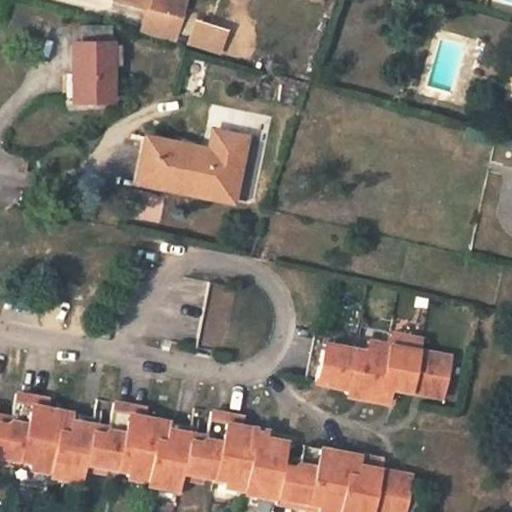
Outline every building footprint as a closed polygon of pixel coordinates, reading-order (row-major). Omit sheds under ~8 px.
[(132,0),(146,4),(179,14),(183,0),(132,0)] [(172,37),(179,14),(146,4),(139,28),(172,37)] [(229,31),(197,22),(191,45),(222,54),(229,31)] [(83,26),(83,40),(112,41),(112,27),(83,26)] [(74,44),(74,83),(74,98),(112,98),(112,63),(112,46),(111,44),(74,44)] [(122,46),(112,46),(112,63),(121,64),(122,46)] [(163,188),(202,195),(211,150),(146,136),(138,180),(164,185),(163,188)] [(130,218),(159,224),(165,197),(136,191),(130,218)] [(226,285),(209,282),(195,347),(212,351),(226,285)] [(305,378),(315,380),(316,375),(323,342),(326,329),(316,327),(305,378)] [(391,333),(389,344),(399,346),(401,335),(391,333)] [(446,397),(453,356),(421,350),(423,339),(401,335),(399,346),(389,344),(368,340),(366,350),(323,342),(316,375),(327,378),(329,383),(347,387),(346,393),(391,401),(393,387),(413,391),(415,384),(424,386),(423,393),(446,397)] [(415,384),(413,391),(419,392),(423,393),(424,386),(415,384)] [(0,461),(8,463),(9,457),(30,461),(29,467),(63,473),(83,477),(85,461),(128,469),(127,475),(160,482),(180,486),(184,470),(226,478),(225,485),(258,491),(278,495),(276,502),(297,506),(299,499),(320,504),(318,511),(324,511),(406,511),(414,476),(392,471),(391,479),(380,477),(381,469),(360,465),(362,455),(332,450),(319,448),(317,457),(301,454),(299,464),(295,468),(284,465),(289,434),(243,426),(245,417),(211,411),(205,438),(197,442),(189,440),(192,427),(146,417),(147,409),(113,402),(108,428),(102,433),(92,431),(94,418),(48,407),(49,400),(16,393),(10,420),(4,424),(0,423),(0,461)] [(303,444),(301,454),(317,457),(319,448),(303,444)] [(373,458),(362,455),(360,465),(381,469),(383,460),(373,458)] [(389,471),(381,469),(380,477),(391,479),(392,471),(389,471)] [(83,477),(63,473),(61,482),(81,486),(83,477)] [(180,486),(160,482),(159,490),(178,494),(180,486)] [(278,495),(258,491),(256,498),(276,502),(278,495)]
